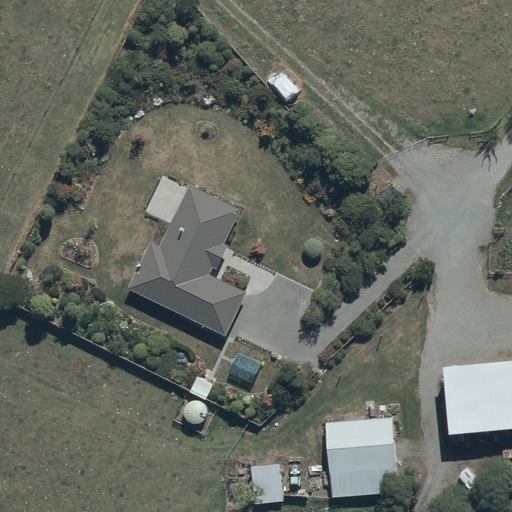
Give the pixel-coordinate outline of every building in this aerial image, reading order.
[(244,216),(193,192),(164,252),(153,247),(130,295),(230,343),(252,299),(214,280),(217,274),(220,276),(232,252),(228,250),(244,216)] [(511,356),(447,362),(454,432),(511,426),(511,356)] [(188,403),(187,404),(186,405),(186,406),(186,407),(186,408),(185,409),(185,410),(185,411),(185,412),(185,413),(186,414),(186,415),(186,416),(187,417),(187,418),(188,419),(189,420),(190,420),(190,421),(191,422),(192,422),(193,423),(194,423),(195,423),(196,423),(198,423),(199,423),(200,423),(201,423),(202,423),(203,422),(204,422),(205,421),(206,420),(207,419),(208,418),(208,417),(209,416),(209,415),(210,414),(210,413),(210,412),(210,411),(210,410),(210,409),(210,408),(209,407),(209,406),(208,405),(208,404),(207,403),(206,402),(206,401),(205,401),(204,400),(203,400),(202,399),(201,399),(200,399),(199,399),(198,398),(197,398),(195,399),(194,399),(193,399),(192,400),(191,400),(191,401),(190,401),(189,402),(188,403)] [(401,491),(395,415),(327,421),(333,497),(401,491)] [(282,463),(253,464),(255,502),(284,501),(282,463)]
